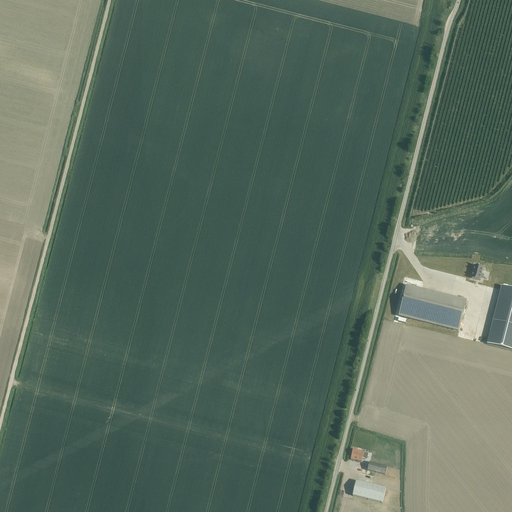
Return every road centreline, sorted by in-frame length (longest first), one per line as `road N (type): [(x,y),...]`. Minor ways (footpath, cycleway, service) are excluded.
road 1 (unclassified): [(327,511),(458,0)]
road 2 (track): [(0,426),(109,0)]
